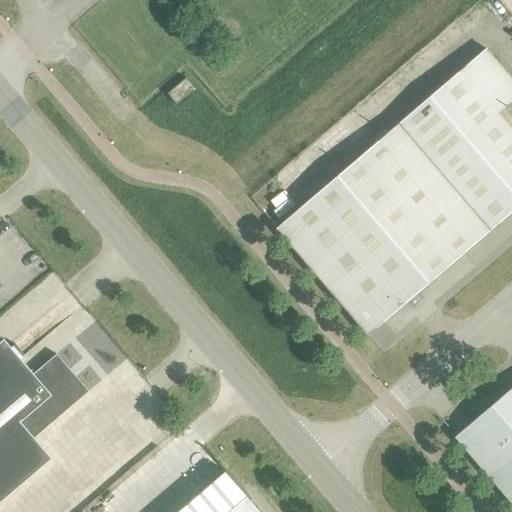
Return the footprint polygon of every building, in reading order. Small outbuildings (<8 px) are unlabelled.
[(276,229),(367,336),(511,211),(511,129),(497,113),(511,100),(511,80),(486,49),(276,229)] [(166,94),(175,104),(193,89),(185,78),(166,94)] [(33,439),(87,392),(55,354),(32,374),(2,340),(0,342),(0,501),(50,459),(33,439)] [(511,387),(454,438),(511,504),(511,387)] [(258,511),(246,497),(228,511),(258,511)]
